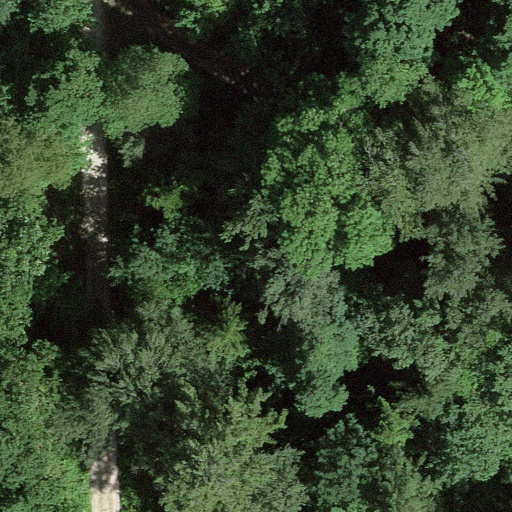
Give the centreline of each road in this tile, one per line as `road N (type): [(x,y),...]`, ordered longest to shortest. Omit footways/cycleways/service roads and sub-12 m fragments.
road 1 (track): [(109,511),(90,0)]
road 2 (track): [(511,102),(301,93),(232,72),(124,0)]
